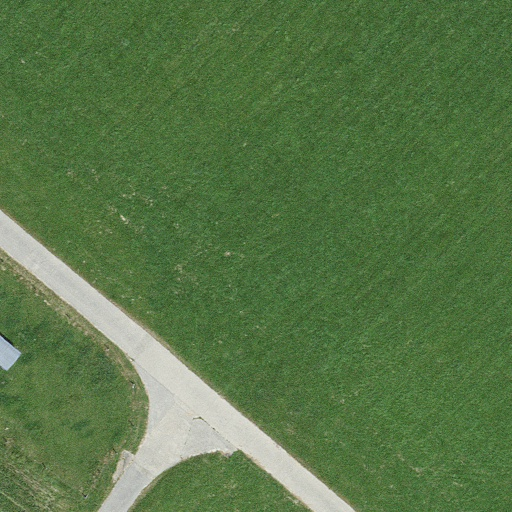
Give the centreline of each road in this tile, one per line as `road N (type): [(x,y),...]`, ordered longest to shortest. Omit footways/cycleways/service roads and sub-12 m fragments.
road 1 (track): [(0,230),(331,511)]
road 2 (track): [(200,401),(122,511)]
